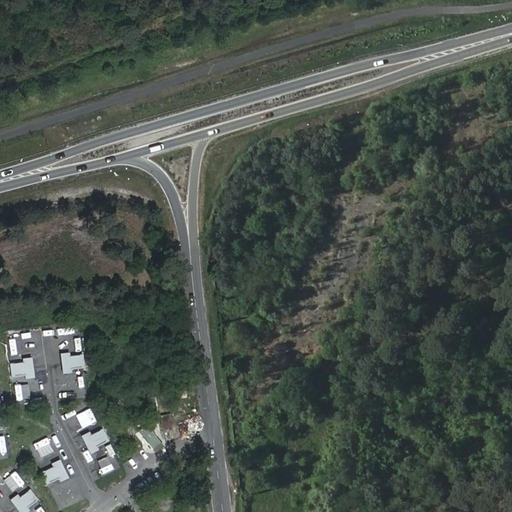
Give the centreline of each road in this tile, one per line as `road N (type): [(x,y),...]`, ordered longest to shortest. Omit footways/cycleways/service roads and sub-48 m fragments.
road 1 (primary): [(511,25),(106,135),(0,176)]
road 2 (primary): [(206,134),(511,40)]
road 3 (tertiary): [(224,511),(191,256)]
road 4 (tertiary): [(115,159),(137,161),(165,179),(191,256)]
road 5 (tertiary): [(191,256),(196,156),(206,134)]
